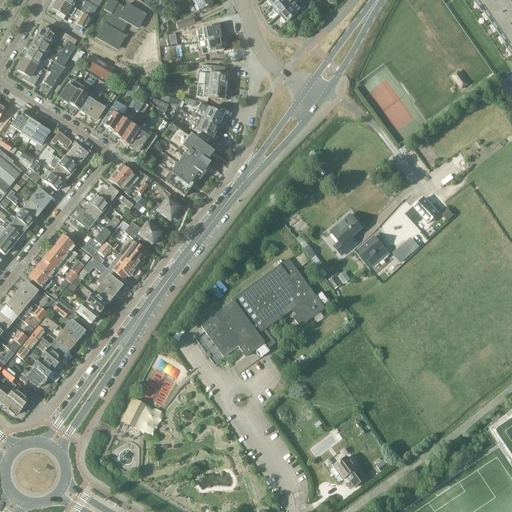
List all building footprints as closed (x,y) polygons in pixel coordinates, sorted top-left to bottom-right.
[(75,9),(58,0),(57,0),(55,4),(54,4),(51,9),(52,10),(57,13),(55,16),(63,20),(67,14),(71,17),(72,14),(75,9)] [(58,0),(75,9),(79,0),(58,0)] [(101,0),(91,0),(89,4),(96,8),(101,0)] [(110,46),(117,50),(125,37),(126,38),(126,37),(120,34),(126,22),(132,25),(138,28),(145,16),(146,16),(127,5),(125,9),(111,1),(111,0),(110,0),(104,11),(105,11),(105,10),(111,14),(105,25),(104,25),(96,39),(96,40),(97,39),(110,46)] [(212,6),(209,0),(193,0),(198,12),(212,6)] [(278,12),(280,14),(293,3),(290,0),(280,0),(273,6),(274,8),(273,9),(276,13),(278,12)] [(473,0),(475,3),(476,3),(477,2),(481,7),(479,8),(480,9),(482,12),(483,11),(485,13),(489,20),(492,25),(497,32),(500,37),(505,43),(506,45),(505,46),(507,49),(508,50),(509,49),(511,53),(511,54),(511,55),(511,56),(511,12),(503,0),(473,0)] [(96,8),(89,4),(86,2),(83,7),(86,9),(83,14),(91,18),(96,8)] [(301,12),(293,3),(280,14),(282,18),(281,19),(285,23),(286,22),(287,24),(301,12)] [(74,24),(84,30),(91,18),(83,14),(75,9),(72,14),(78,17),(74,24)] [(176,24),(177,30),(194,25),(192,19),(176,24)] [(198,42),(220,38),(218,26),(198,30),(199,31),(196,32),(198,42)] [(187,27),(177,30),(179,37),(189,35),(187,27)] [(35,39),(48,46),(54,36),(41,28),(35,39)] [(220,38),(198,42),(200,51),(202,51),(202,55),(223,51),(220,38)] [(30,49),(42,56),(48,46),(35,39),(30,49)] [(59,52),(69,58),(75,48),(65,42),(59,52)] [(30,49),(24,59),(37,66),(42,56),(30,49)] [(77,64),(84,53),(76,49),(70,60),(77,64)] [(55,63),(63,68),(69,58),(59,52),(57,56),(59,57),(55,63)] [(113,70),(89,56),(83,67),(107,81),(113,70)] [(22,80),(34,87),(39,77),(32,74),(37,66),(24,59),(17,71),(24,76),(22,80),(22,79),(22,80)] [(49,73),(51,74),(58,78),(64,68),(63,68),(55,63),(49,73)] [(160,63),(144,70),(146,74),(162,67),(160,63)] [(70,74),(75,76),(80,69),(75,66),(70,74)] [(199,66),(198,74),(204,75),(202,86),(224,89),(225,77),(223,76),(224,68),(210,67),(206,66),(199,66)] [(468,85),(461,75),(459,72),(452,77),(454,80),(461,90),(468,85)] [(58,78),(51,74),(45,84),(52,88),(58,78)] [(64,102),(66,104),(68,104),(69,104),(79,87),(82,83),(76,80),(74,83),(72,81),(69,86),(67,85),(59,98),(63,101),(64,102)] [(134,95),(139,87),(139,85),(132,80),(130,80),(124,89),(134,95)] [(99,81),(95,89),(101,93),(106,85),(99,81)] [(162,84),(161,91),(171,92),(172,85),(162,84)] [(147,97),(151,91),(142,85),(137,94),(146,100),(147,97)] [(200,86),(199,98),(223,100),(224,89),(202,86),(200,86)] [(69,104),(77,110),(87,94),(88,93),(79,87),(69,104)] [(106,100),(108,101),(111,103),(118,93),(114,91),(111,95),(110,94),(106,100)] [(86,115),(94,103),(89,99),(91,96),(87,94),(77,110),(80,112),(80,113),(84,116),(85,114),(86,115)] [(177,109),(180,100),(162,96),(159,102),(177,109)] [(168,106),(147,97),(146,100),(154,108),(163,115),(164,115),(168,106)] [(139,111),(142,105),(134,100),(128,108),(137,114),(139,111)] [(111,103),(108,101),(105,106),(101,103),(99,106),(94,103),(86,115),(87,115),(87,117),(89,118),(91,118),(95,121),(102,109),(106,112),(111,103)] [(143,104),(142,105),(139,111),(142,114),(147,106),(143,104)] [(197,104),(195,110),(202,113),(199,119),(218,127),(223,116),(208,109),(205,107),(197,104)] [(113,132),(121,119),(124,116),(111,108),(105,117),(109,119),(104,126),(108,129),(109,130),(111,132),(112,132),(113,132)] [(20,134),(29,119),(28,119),(29,118),(24,115),(24,116),(18,113),(16,117),(10,127),(7,133),(12,136),(15,131),(20,134)] [(112,134),(120,139),(131,123),(133,119),(129,116),(125,122),(121,119),(113,132),(112,134)] [(194,117),(189,129),(194,131),(197,133),(195,137),(199,140),(206,141),(208,138),(212,140),(218,127),(199,119),(194,117)] [(30,140),(39,126),(38,125),(39,124),(34,121),(33,122),(29,119),(20,134),(30,140)] [(141,127),(140,128),(128,147),(129,147),(129,149),(132,150),(133,150),(137,152),(143,144),(145,145),(144,146),(149,149),(156,138),(164,129),(167,124),(162,121),(152,134),(141,127)] [(127,146),(128,147),(140,128),(131,123),(120,139),(119,141),(123,143),(123,145),(126,146),(127,146)] [(40,126),(39,126),(30,140),(37,144),(36,146),(37,149),(40,152),(49,140),(46,138),(48,135),(50,132),(45,129),(44,125),(40,126)] [(58,133),(50,143),(54,146),(57,142),(66,150),(71,144),(58,133)] [(188,152),(186,155),(201,166),(203,163),(204,164),(205,163),(204,163),(211,153),(190,138),(182,148),(188,152)] [(0,143),(0,146),(9,152),(12,147),(14,143),(10,141),(8,144),(2,140),(0,143)] [(72,148),(64,158),(76,167),(77,166),(78,166),(80,164),(80,162),(85,155),(81,152),(81,151),(79,149),(78,149),(73,145),(71,147),(72,148)] [(47,146),(42,153),(52,161),(55,158),(52,155),(54,152),(47,146)] [(0,190),(5,195),(11,187),(10,186),(21,172),(12,164),(13,162),(0,151),(0,190)] [(34,159),(23,152),(19,158),(29,165),(34,159)] [(69,175),(52,161),(42,153),(38,157),(54,170),(51,173),(63,183),(64,182),(65,182),(67,180),(67,178),(69,175)] [(201,167),(201,166),(186,155),(185,156),(183,154),(182,154),(180,159),(178,163),(200,179),(207,171),(201,167)] [(61,162),(55,158),(52,161),(69,175),(72,172),(73,172),(75,170),(75,169),(76,167),(64,158),(61,162)] [(37,159),(26,173),(37,182),(40,178),(44,182),(47,178),(38,170),(43,164),(37,159)] [(199,181),(200,179),(178,163),(179,164),(179,165),(176,163),(173,168),(172,172),(190,186),(192,183),(193,185),(197,180),(199,181)] [(121,165),(114,173),(129,184),(132,186),(138,179),(121,165)] [(189,187),(190,186),(172,172),(171,173),(172,173),(172,174),(169,172),(169,173),(166,177),(165,182),(164,184),(184,198),(191,188),(189,187)] [(62,184),(63,183),(51,173),(47,178),(44,182),(56,192),(59,188),(60,188),(62,185),(62,184)] [(126,188),(129,184),(114,173),(108,180),(127,195),(130,192),(126,188)] [(143,183),(139,188),(144,192),(147,187),(143,183)] [(108,206),(110,208),(115,203),(112,201),(118,194),(109,187),(106,191),(103,188),(100,192),(99,192),(96,195),(96,194),(95,195),(108,206)] [(10,191),(6,197),(13,203),(16,199),(13,196),(14,194),(10,191)] [(40,212),(40,211),(41,210),(42,211),(45,208),(44,207),(45,205),(49,200),(37,191),(27,203),(39,212),(40,212)] [(102,214),(108,206),(95,195),(94,197),(95,197),(92,200),(92,201),(90,205),(102,214)] [(133,206),(122,197),(119,202),(129,210),(133,206)] [(140,197),(133,199),(137,203),(133,208),(142,214),(149,205),(141,199),(140,197)] [(154,202),(147,211),(154,216),(158,211),(170,220),(170,219),(172,218),(175,215),(175,213),(179,207),(174,204),(175,202),(171,199),(170,201),(166,199),(161,207),(154,202)] [(423,199),(405,215),(405,216),(413,224),(421,216),(428,223),(438,215),(423,199)] [(38,213),(39,212),(27,203),(21,211),(33,220),(35,217),(37,217),(38,215),(38,213)] [(102,214),(90,205),(87,208),(85,209),(83,211),(82,210),(81,212),(95,223),(102,214)] [(447,210),(441,215),(447,221),(453,216),(447,210)] [(30,223),(33,220),(21,211),(15,219),(26,228),(27,227),(29,227),(30,225),(30,223)] [(6,217),(0,212),(0,220),(4,224),(20,236),(22,233),(24,233),(25,231),(25,229),(26,228),(15,219),(10,224),(4,219),(6,217)] [(95,223),(81,212),(81,213),(79,216),(79,218),(76,221),(88,231),(95,223)] [(343,221),(330,232),(332,233),(333,233),(340,241),(334,246),(341,255),(356,243),(351,238),(362,229),(350,215),(349,216),(349,217),(343,221)] [(110,222),(116,226),(120,222),(114,217),(110,222)] [(107,226),(104,230),(110,234),(116,226),(110,222),(107,226)] [(142,231),(131,223),(124,233),(139,245),(144,239),(151,245),(152,244),(154,244),(156,241),(156,239),(160,233),(148,223),(142,231)] [(4,224),(1,227),(5,230),(2,235),(13,244),(14,243),(16,243),(17,241),(17,239),(20,236),(4,224)] [(110,234),(104,230),(98,225),(96,227),(102,232),(94,241),(90,239),(82,250),(93,258),(101,248),(100,246),(110,234)] [(13,244),(2,235),(0,236),(0,253),(4,256),(8,251),(9,249),(11,249),(12,246),(13,244)] [(71,256),(74,259),(77,254),(72,250),(75,246),(62,236),(61,238),(60,237),(57,241),(58,242),(55,245),(70,257),(71,256)] [(374,237),(358,251),(367,262),(373,268),(389,255),(383,249),(374,237)] [(104,244),(111,249),(114,251),(118,246),(108,239),(104,244)] [(122,258),(135,267),(143,257),(142,257),(142,258),(139,255),(142,251),(144,252),(130,241),(123,250),(126,252),(122,258)] [(104,258),(111,249),(104,244),(101,248),(93,258),(101,265),(103,262),(99,258),(101,256),(104,258)] [(49,253),(64,266),(67,262),(69,264),(74,259),(71,256),(70,257),(55,245),(53,248),(52,247),(49,251),(50,252),(49,253)] [(42,261),(58,274),(64,266),(49,253),(48,254),(47,253),(43,257),(44,258),(42,261)] [(86,256),(79,264),(83,267),(90,259),(86,256)] [(93,258),(83,271),(87,274),(88,274),(93,268),(106,278),(100,286),(113,296),(114,295),(115,296),(118,291),(117,291),(121,287),(109,277),(111,273),(101,265),(93,258)] [(128,277),(135,268),(135,267),(122,258),(116,266),(112,264),(108,269),(112,272),(111,272),(121,279),(124,275),(128,277)] [(316,297),(290,260),(289,259),(232,300),(234,303),(201,326),(224,357),(237,348),(238,350),(240,349),(246,357),(264,344),(268,350),(274,344),(270,339),(275,336),(269,328),(294,310),(298,315),(293,318),(300,328),(325,310),(323,306),(329,302),(322,293),(316,297)] [(36,268),(35,269),(48,280),(52,275),(55,277),(57,275),(59,277),(60,276),(58,274),(42,261),(40,264),(39,263),(35,267),(36,268)] [(70,270),(71,271),(76,276),(83,267),(79,264),(77,262),(70,270)] [(44,291),(47,287),(48,288),(52,283),(48,280),(35,269),(35,271),(33,270),(30,274),(31,275),(29,278),(44,291)] [(71,271),(65,280),(70,284),(74,279),(76,276),(71,271)] [(78,277),(76,276),(74,279),(79,284),(87,274),(83,271),(78,277)] [(71,293),(79,284),(74,279),(70,284),(71,285),(67,290),(71,293)] [(63,292),(70,284),(65,280),(58,288),(63,292)] [(18,291),(30,301),(37,293),(25,283),(22,287),(20,287),(19,289),(19,291),(18,291)] [(112,297),(113,296),(100,286),(92,295),(105,305),(108,302),(110,300),(111,299),(112,297)] [(14,296),(12,300),(28,313),(32,309),(27,305),(30,301),(18,291),(17,293),(16,293),(14,295),(14,296)] [(102,309),(105,305),(92,295),(85,304),(98,315),(98,314),(100,313),(101,311),(102,309)] [(57,304),(68,313),(71,309),(58,299),(56,303),(57,304)] [(6,306),(5,308),(17,317),(20,320),(23,316),(25,318),(29,313),(28,313),(12,300),(9,303),(8,303),(6,305),(6,306)] [(47,303),(41,309),(47,314),(55,303),(51,300),(48,304),(47,303)] [(52,310),(63,319),(68,313),(57,304),(52,310)] [(98,315),(85,304),(81,308),(78,307),(74,311),(90,324),(93,320),(94,321),(97,317),(97,316),(98,315)] [(47,314),(41,309),(39,307),(32,316),(40,322),(47,314)] [(0,316),(10,325),(17,317),(5,308),(4,309),(3,308),(0,312),(1,313),(0,313),(0,316)] [(0,330),(4,333),(10,325),(0,316),(0,330)] [(58,328),(46,318),(38,327),(44,331),(47,328),(51,332),(53,330),(55,332),(58,328)] [(39,324),(35,320),(32,323),(28,320),(26,322),(25,321),(23,323),(33,330),(39,324)] [(70,321),(62,331),(75,342),(77,339),(79,338),(79,337),(83,332),(70,321)] [(45,333),(44,331),(38,327),(31,336),(38,342),(41,338),(45,333)] [(0,338),(1,337),(5,340),(8,336),(4,333),(0,330),(0,338)] [(75,342),(62,331),(54,340),(68,351),(71,347),(73,346),(74,344),(75,342)] [(20,346),(27,338),(19,332),(12,340),(14,341),(20,346)] [(30,351),(34,346),(38,342),(31,336),(23,345),(30,351)] [(67,351),(68,351),(54,340),(50,345),(41,338),(38,342),(60,360),(63,356),(65,355),(67,353),(67,351)] [(7,349),(8,350),(13,354),(20,346),(14,341),(7,349)] [(57,364),(60,360),(38,342),(34,346),(43,353),(39,358),(53,369),(53,368),(54,369),(58,365),(57,364)] [(22,360),(30,351),(23,345),(15,355),(22,360)] [(8,360),(13,354),(8,350),(3,356),(8,360)] [(1,355),(0,355),(0,361),(5,366),(8,362),(1,355)] [(50,373),(53,369),(39,358),(31,368),(45,379),(46,378),(47,377),(49,375),(50,373)] [(5,368),(0,374),(7,379),(11,383),(16,377),(5,368)] [(44,380),(45,379),(31,368),(27,373),(24,370),(18,378),(25,384),(28,381),(37,388),(41,384),(42,385),(45,381),(44,380)] [(0,374),(0,391),(21,409),(23,410),(26,405),(25,404),(27,402),(24,399),(25,398),(22,395),(21,396),(13,390),(10,394),(9,393),(10,392),(6,388),(4,390),(1,387),(7,379),(0,374)] [(16,415),(21,409),(0,391),(0,402),(8,409),(6,411),(13,417),(15,415),(16,415)] [(133,400),(121,422),(136,429),(147,407),(133,400)] [(335,467),(344,479),(349,475),(352,480),(351,481),(355,486),(354,487),(367,478),(366,478),(365,478),(358,468),(359,467),(358,467),(356,469),(347,457),(334,467),(335,467)] [(384,460),(376,466),(380,472),(389,466),(384,460)]
